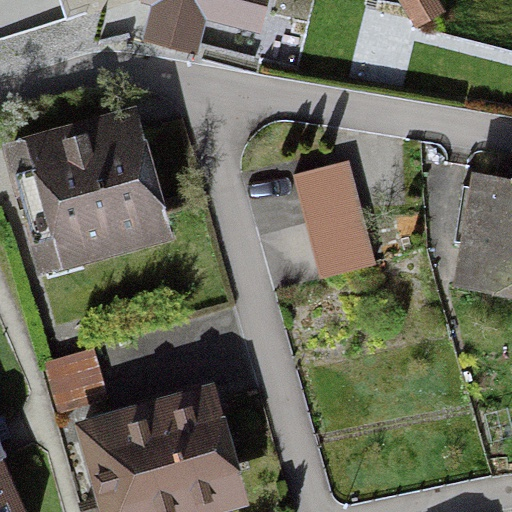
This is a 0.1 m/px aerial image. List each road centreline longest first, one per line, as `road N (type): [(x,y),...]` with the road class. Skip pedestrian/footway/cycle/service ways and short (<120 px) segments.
road 1 (residential): [(316,511),(196,82)]
road 2 (residential): [(196,82),(511,136)]
road 3 (residential): [(0,96),(104,62),(196,82)]
